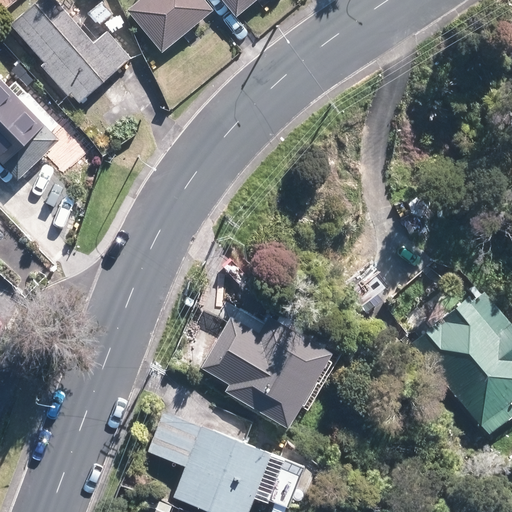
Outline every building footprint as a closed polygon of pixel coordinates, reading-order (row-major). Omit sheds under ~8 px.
[(63,0),(35,0),(11,21),(79,100),(133,53),(111,27),(97,39),(63,0)] [(122,12),(112,0),(97,0),(87,9),(102,28),(122,12)] [(218,6),(213,0),(142,0),(133,8),(167,49),(218,6)] [(228,0),(238,13),(253,0),(228,0)] [(61,119),(31,87),(27,91),(0,62),(0,148),(23,173),(64,135),(55,125),(61,119)] [(0,240),(9,231),(0,221),(0,240)] [(511,299),(488,272),(415,335),(496,428),(511,413),(511,299)] [(340,338),(276,309),(270,322),(231,304),(203,366),(234,380),(230,389),(301,422),(340,338)] [(255,511),(278,443),(163,405),(148,451),(189,465),(179,495),(230,511),(255,511)]
